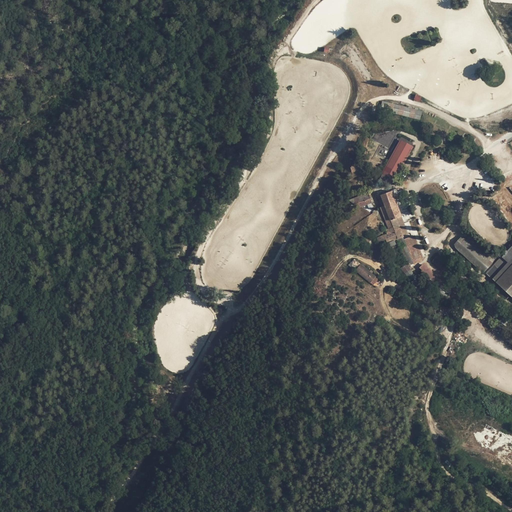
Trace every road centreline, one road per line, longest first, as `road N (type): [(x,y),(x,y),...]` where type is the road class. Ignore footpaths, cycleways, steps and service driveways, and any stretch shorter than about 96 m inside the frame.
road 1 (track): [(102,511),(263,274),(361,108),(403,98),(496,141)]
road 2 (track): [(511,509),(448,473),(427,404),(458,301),(457,290),(427,262),(473,170)]
road 3 (track): [(317,0),(271,66),(266,137),(196,255),(202,288)]
